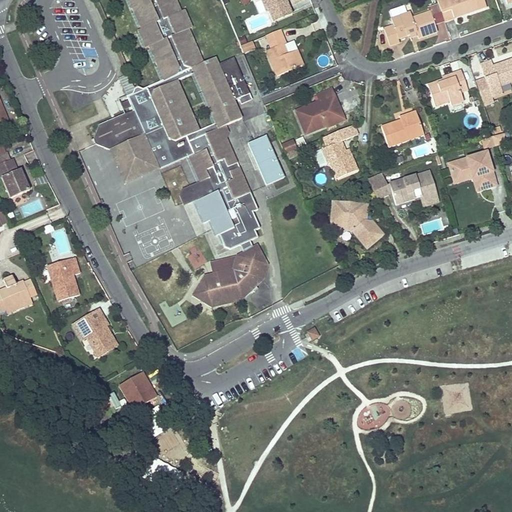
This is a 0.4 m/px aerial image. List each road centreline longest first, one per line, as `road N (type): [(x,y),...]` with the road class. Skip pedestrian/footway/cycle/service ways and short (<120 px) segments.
road 1 (residential): [(0,40),(106,273),(152,349),(175,367),(198,367),(384,275),(511,234)]
road 2 (residential): [(324,0),(352,57),(373,67),(511,24)]
